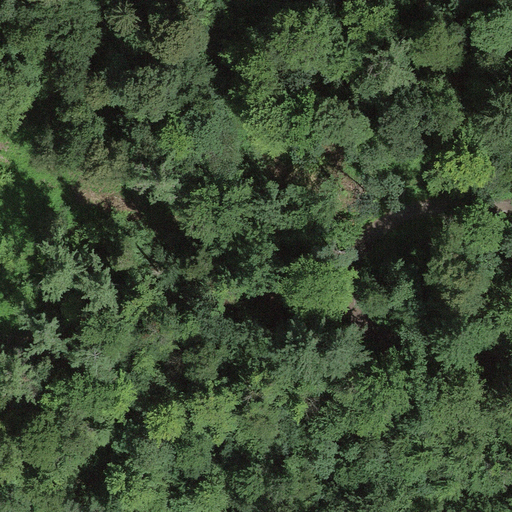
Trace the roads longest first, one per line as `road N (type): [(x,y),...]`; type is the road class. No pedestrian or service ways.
road 1 (track): [(511,209),(463,218),(366,268),(354,316)]
road 2 (track): [(354,316),(389,341),(511,351)]
